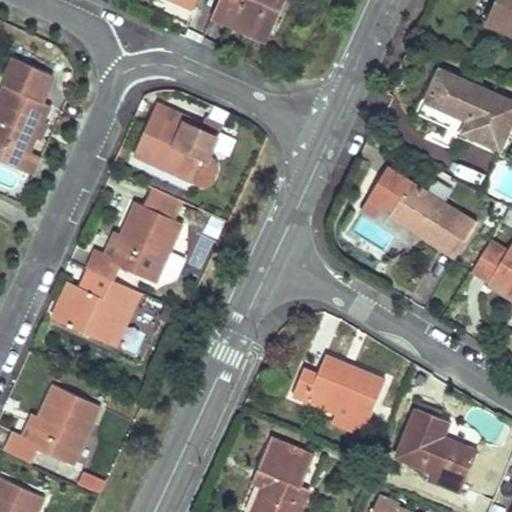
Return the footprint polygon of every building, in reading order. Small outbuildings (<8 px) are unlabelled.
[(182,0),(181,2),(214,17),(221,0),(198,0),(198,2),(193,0),(182,0)] [(223,0),(221,0),(214,17),(247,32),(250,25),(237,18),(241,8),(223,0)] [(244,0),(241,8),(237,18),(250,25),(247,32),(269,42),(288,0),(244,0)] [(511,0),(497,0),(487,21),(511,32),(511,0)] [(35,120),(40,122),(45,124),(53,108),(45,104),(55,80),(54,76),(57,67),(17,49),(11,62),(18,66),(8,88),(0,105),(0,150),(4,153),(1,159),(37,175),(45,158),(33,151),(40,137),(41,137),(30,133),(35,120)] [(511,123),(511,101),(443,70),(429,98),(470,118),(463,130),(501,146),(511,123)] [(161,111),(140,156),(198,181),(204,184),(206,184),(208,185),(210,185),(212,185),(214,185),(216,184),(217,183),(219,183),(220,181),(222,180),(223,178),(224,177),(225,175),(225,173),(225,172),(226,170),(225,168),(225,166),(224,164),(223,162),(223,161),(221,159),(220,158),(218,157),(217,156),(215,155),(228,127),(210,119),(204,130),(190,122),(189,122),(184,133),(173,127),(177,118),(161,111)] [(190,122),(191,119),(179,114),(177,118),(173,127),(184,133),(189,122),(190,122)] [(40,122),(35,120),(30,133),(41,137),(40,137),(44,139),(49,126),(45,124),(40,122)] [(482,180),(487,162),(465,155),(460,173),(482,180)] [(455,253),(465,236),(476,219),(411,178),(390,211),(455,253)] [(190,204),(159,189),(150,208),(180,222),(182,223),(190,204)] [(135,222),(127,238),(130,239),(124,252),(121,250),(118,257),(112,255),(112,254),(102,250),(93,268),(102,272),(123,281),(127,271),(161,284),(188,226),(182,223),(180,222),(143,205),(135,222)] [(127,238),(122,235),(112,254),(112,255),(118,257),(121,250),(124,252),(130,239),(127,238)] [(511,236),(503,250),(486,240),(471,264),(488,275),(511,290),(511,236)] [(102,272),(93,268),(84,290),(93,293),(102,272)] [(123,281),(102,272),(93,293),(84,290),(83,289),(76,303),(73,302),(69,300),(60,322),(124,350),(140,314),(113,302),(114,298),(141,310),(145,301),(149,294),(123,281)] [(83,289),(75,286),(69,300),(73,302),(76,303),(83,289)] [(141,310),(114,298),(113,302),(140,314),(141,310)] [(301,366),(294,380),(288,394),(303,401),(307,393),(335,405),(364,418),(380,381),(323,356),(316,373),(301,366)] [(63,388),(54,404),(46,420),(51,422),(44,434),(40,432),(35,442),(20,435),(12,451),(39,463),(45,452),(79,467),(107,408),(63,388)] [(303,401),(332,413),(335,405),(307,393),(303,401)] [(477,453),(459,445),(442,437),(449,422),(418,408),(396,456),(431,471),(462,485),(477,453)] [(46,420),(40,416),(29,439),(35,442),(40,432),(44,434),(51,422),(46,420)] [(254,511),(295,511),(299,504),(308,482),(301,479),(313,451),(269,433),(239,506),(254,511)] [(80,484),(101,492),(106,479),(85,471),(80,484)] [(427,480),(459,494),(462,485),(431,471),(427,480)] [(8,478),(1,494),(10,498),(3,511),(2,511),(0,511),(48,511),(54,499),(8,478)] [(1,494),(0,493),(0,511),(2,511),(3,511),(10,498),(1,494)]
